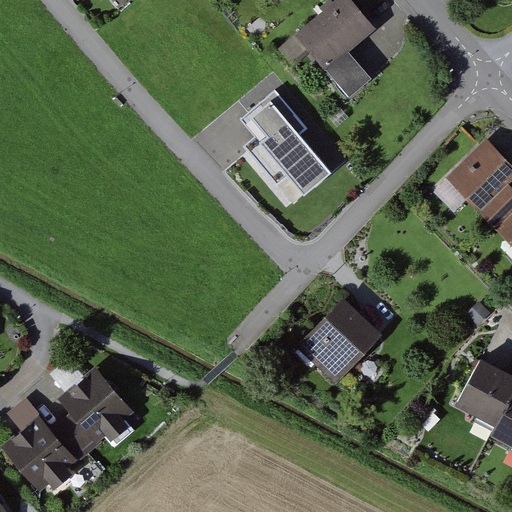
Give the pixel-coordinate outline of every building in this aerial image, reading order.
[(368,31),(342,0),(340,0),(293,39),(342,98),(366,78),(344,51),(368,31)] [(305,130),(274,93),(241,122),(254,137),(242,147),(293,207),(332,175),(298,136),(305,130)] [(501,187),(511,177),(511,171),(484,142),(442,182),(472,214),(501,187)] [(472,214),(490,234),(511,213),(511,199),(501,187),(472,214)] [(511,256),(511,213),(490,234),(511,256)] [(293,349),(331,385),(373,342),(334,306),(293,349)] [(511,389),(511,382),(478,366),(455,413),(492,431),(510,394),(511,389)] [(106,369),(67,400),(75,410),(65,418),(91,451),(140,412),(106,369)] [(511,395),(510,394),(492,431),(487,441),(511,452),(511,395)] [(55,426),(47,416),(9,446),(43,489),(91,451),(65,418),(55,426)] [(19,511),(0,480),(0,511),(19,511)]
